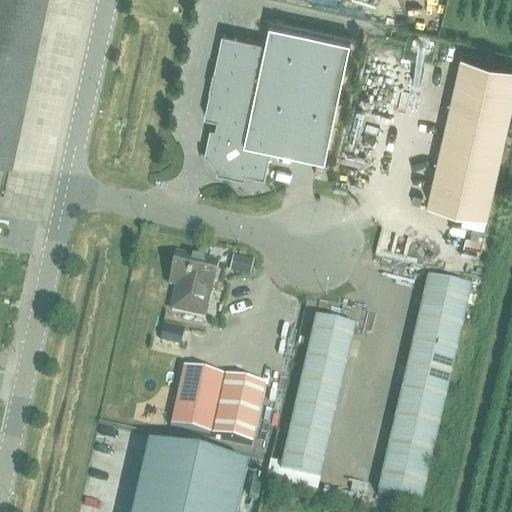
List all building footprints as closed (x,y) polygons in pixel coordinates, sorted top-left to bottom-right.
[(0,0),(0,160),(10,163),(44,0),(0,0)] [(217,170),(217,173),(244,178),(245,173),(265,178),(272,148),(326,159),(351,40),(270,22),(266,42),(222,33),(214,71),(213,71),(209,90),(210,90),(204,117),(217,119),(215,128),(210,127),(205,153),(207,154),(217,170)] [(511,105),(511,66),(461,55),(428,203),(487,217),(511,105)] [(214,265),(173,256),(167,286),(177,288),(176,296),(173,295),(169,311),(201,318),(206,294),(208,295),(214,265)] [(233,274),(248,277),(252,262),(236,258),(233,274)] [(456,274),(476,275),(476,264),(457,263),(456,274)] [(426,282),(419,313),(462,323),(470,292),(426,282)] [(419,313),(414,337),(457,347),(462,323),(419,313)] [(308,349),(347,358),(354,331),(314,322),(308,349)] [(183,332),(161,327),(158,339),(181,343),(183,332)] [(452,370),(457,347),(414,337),(408,360),(452,370)] [(302,374),(342,383),(347,358),(308,349),(302,374)] [(408,360),(403,383),(446,393),(452,370),(408,360)] [(264,388),(181,370),(168,429),(251,447),(264,388)] [(302,374),(297,398),(336,407),(342,383),(302,374)] [(403,383),(397,406),(441,417),(446,393),(403,383)] [(336,407),(297,398),(291,421),(331,430),(336,407)] [(397,406),(390,437),(434,447),(441,417),(397,406)] [(291,421),(285,446),(325,455),(331,430),(291,421)] [(390,437),(383,467),(427,477),(434,447),(390,437)] [(285,446),(279,474),(319,483),(325,455),(285,446)] [(131,511),(235,511),(245,471),(146,448),(131,511)] [(383,467),(377,497),(420,507),(427,477),(383,467)] [(253,475),(247,499),(257,501),(262,477),(253,475)]
